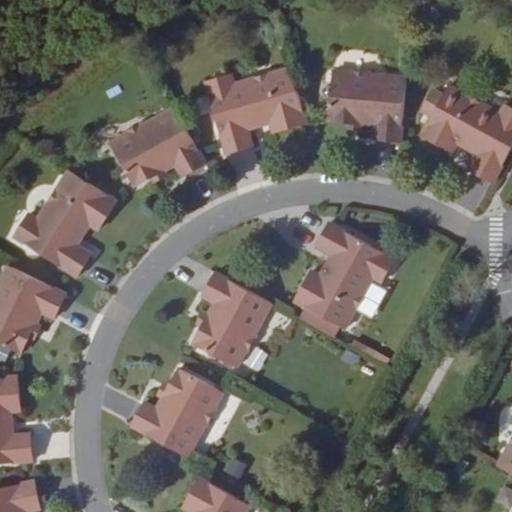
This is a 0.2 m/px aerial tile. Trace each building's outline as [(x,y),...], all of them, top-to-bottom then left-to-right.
[(375,140),(403,142),(408,76),(366,73),(366,67),(334,64),(330,123),(348,124),(362,125),(375,126),(375,140)] [(276,134),(309,124),(293,69),(237,86),(234,76),(208,84),(229,155),(255,148),(250,131),(248,125),(257,123),(259,128),(273,125),(276,134)] [(472,168),(495,180),(511,149),(511,105),(507,103),(502,112),(441,79),(423,110),(434,116),(424,135),(455,150),(459,142),(472,149),(475,144),(483,148),(480,153),(472,168)] [(182,178),(208,164),(176,106),(138,127),(135,122),(106,138),(135,188),(151,180),(163,172),(175,166),(182,178)] [(250,131),(259,128),(257,123),(248,125),(250,131)] [(472,149),(480,153),(483,148),(475,144),(472,149)] [(119,202),(71,171),(39,221),(31,216),(16,239),(79,278),(94,256),(79,247),(74,243),(78,235),(84,239),(91,227),(101,232),(119,202)] [(166,179),(163,172),(151,180),(154,186),(166,179)] [(334,265),(330,263),(322,276),(314,271),(297,302),(347,329),(375,278),(384,282),(397,259),(331,223),(318,246),(334,255),(339,258),(334,265)] [(79,247),(84,239),(78,235),(74,243),(79,247)] [(334,255),(330,263),(334,265),(339,258),(334,255)] [(68,295),(9,265),(0,282),(0,344),(22,356),(30,339),(37,327),(43,315),(55,321),(68,295)] [(255,342),(275,304),(217,272),(203,298),(215,304),(208,317),(202,328),(193,345),(244,373),(260,345),(255,342)] [(196,325),(202,328),(208,317),(203,313),(196,325)] [(37,327),(30,339),(37,343),(43,330),(37,327)] [(133,426),(191,457),(211,421),(216,424),(232,395),(180,367),(172,383),(166,395),(159,408),(146,401),(133,426)] [(20,377),(0,378),(0,464),(35,462),(33,435),(16,436),(10,436),(9,427),(15,427),(13,412),(23,411),(20,377)] [(166,395),(172,383),(166,380),(159,392),(166,395)] [(511,442),(500,465),(511,471),(511,442)] [(246,511),(251,505),(201,477),(184,507),(192,511),(246,511)] [(37,482),(0,489),(0,511),(32,511),(43,509),(37,482)]
